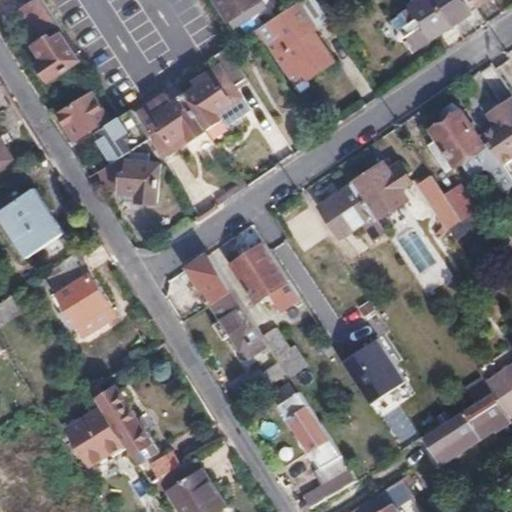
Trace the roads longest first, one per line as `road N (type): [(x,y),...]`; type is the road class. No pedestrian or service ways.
road 1 (residential): [(146,284),(511,38)]
road 2 (residential): [(0,51),(146,284)]
road 3 (residential): [(146,284),(292,511)]
road 4 (unknown): [(78,0),(116,55),(141,74),(179,54),(170,0)]
